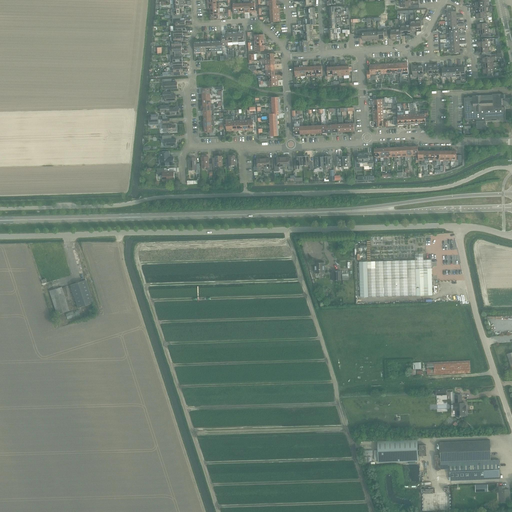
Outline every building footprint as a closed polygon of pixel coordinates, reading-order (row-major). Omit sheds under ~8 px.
[(173,19),(180,18),(182,18),(182,15),(184,14),(184,9),(174,10),(174,9),(171,10),(171,15),(173,15),(173,19)] [(420,21),(415,21),(416,32),(421,31),(421,26),(423,26),(423,19),(420,19),(420,21)] [(477,24),(477,29),(487,29),(487,24),(489,24),(489,21),(488,21),(488,20),(484,21),(485,21),(486,21),(486,23),(477,24)] [(384,39),(384,36),(387,36),(387,28),(380,28),(380,31),(378,31),(378,41),(381,41),(381,39),(384,39)] [(391,40),(396,40),(395,30),(390,30),(390,28),(387,28),(388,35),(390,35),(391,40)] [(365,41),(368,41),(367,29),(358,29),(359,30),(355,31),(356,34),(359,34),(362,34),(362,40),(365,40),(365,41)] [(487,29),(477,29),(478,34),(478,35),(483,35),(483,37),(486,37),(490,37),(490,34),(488,34),(487,29)] [(477,42),(477,47),(487,47),(490,47),(489,39),(482,39),(482,42),(477,42)] [(170,55),(182,54),(187,54),(187,50),(184,50),(183,49),(182,49),(182,46),(169,47),(170,55)] [(488,52),(487,47),(477,47),(478,53),(483,53),(483,55),(487,55),(490,55),(490,54),(490,52),(488,52)] [(170,62),(173,62),(183,62),(182,54),(170,55),(170,62)] [(492,57),(494,57),(495,57),(495,54),(490,54),(490,55),(487,55),(487,57),(482,58),(482,63),(492,63),(492,57)] [(318,61),(316,61),(317,76),(325,75),(324,68),(324,66),(322,66),(320,66),(318,66),(318,65),(318,61)] [(325,77),(327,77),(333,76),(332,62),(330,62),(330,66),(331,67),(327,67),(324,68),(325,75),(325,77)] [(370,78),(370,77),(371,77),(372,76),(376,76),(375,74),(375,64),(369,65),(370,71),(367,71),(367,78),(370,78)] [(438,65),(432,65),(433,75),(437,75),(437,77),(440,76),(440,68),(438,68),(438,65)] [(422,66),(417,66),(418,76),(418,77),(425,77),(425,74),(423,75),(422,66)] [(180,75),(180,72),(188,71),(188,69),(183,69),(183,67),(174,67),(174,72),(171,72),(163,72),(164,76),(171,75),(171,76),(180,75)] [(493,73),(493,68),(482,69),(483,74),(491,74),(492,76),(495,76),(495,73),(493,73)] [(163,83),(165,83),(165,89),(177,88),(177,83),(177,82),(170,83),(170,79),(163,79),(163,83)] [(166,102),(176,102),(176,97),(176,95),(171,95),(171,92),(163,92),(163,97),(166,97),(166,102)] [(505,107),(502,107),(501,98),(504,98),(504,95),(501,95),(501,94),(492,94),(492,95),(472,96),(472,98),(464,98),(465,120),(477,119),(477,121),(476,121),(476,129),(486,128),(485,121),(488,121),(502,120),(505,120),(505,107)] [(172,115),(179,115),(178,107),(174,108),(169,108),(169,105),(161,105),(161,112),(167,112),(167,116),(172,116),(172,115)] [(425,123),(425,116),(428,116),(428,110),(425,110),(422,110),(423,113),(419,113),(420,123),(425,123)] [(251,120),(247,120),(248,130),(254,130),(253,122),(256,122),(256,115),(251,116),(251,120)] [(169,119),(163,119),(163,122),(163,128),(163,130),(166,130),(167,132),(176,131),(175,124),(170,125),(169,119)] [(204,132),(209,132),(209,136),(214,135),(214,129),(212,130),(212,126),(204,127),(204,132)] [(279,135),(278,130),(270,130),(271,136),(270,136),(270,138),(273,138),(273,136),(279,135)] [(166,148),(177,147),(176,140),(176,139),(170,139),(170,135),(162,136),(162,140),(166,140),(166,148)] [(451,160),(451,162),(455,162),(458,162),(461,162),(461,155),(458,155),(456,155),(456,151),(451,150),(451,160)] [(160,166),(174,165),(173,157),(169,157),(169,152),(160,152),(160,158),(160,166)] [(360,163),(363,163),(364,163),(363,153),(357,153),(357,161),(354,161),(355,167),(360,167),(360,163)] [(368,153),(363,153),(364,163),(363,163),(364,166),(369,166),(369,167),(373,166),(373,160),(369,160),(369,153),(368,153)] [(336,167),(344,166),(343,157),(339,157),(338,154),(335,154),(336,167)] [(344,166),(351,166),(350,154),(347,154),(347,157),(343,157),(344,166)] [(229,165),(236,165),(235,155),(228,156),(228,160),(225,160),(226,169),(229,168),(229,165)] [(315,167),(324,167),(323,155),(320,155),(320,157),(315,157),(315,167)] [(324,167),(332,167),(331,156),(330,156),(326,157),(326,155),(323,155),(324,167)] [(216,166),(223,165),(222,156),(215,156),(215,158),(212,158),(213,167),(216,166)] [(297,163),(294,163),(294,169),(299,169),(300,169),(300,165),(303,165),(303,156),(297,157),(297,160),(297,163)] [(303,156),(303,165),(310,165),(310,169),(313,169),(313,162),(310,163),(309,156),(303,156)] [(207,170),(212,170),(212,167),(212,164),(209,164),(208,157),(201,157),(202,168),(207,167),(207,170)] [(283,158),(283,166),(288,166),(288,170),(293,170),(292,161),(290,161),(289,157),(283,158)] [(196,173),(200,173),(199,164),(196,164),(196,158),(195,158),(189,158),(189,170),(196,170),(196,173)] [(263,159),(264,167),(270,167),(270,168),(273,168),(272,159),(269,160),(269,158),(263,159)] [(283,166),(283,158),(277,158),(277,162),(274,162),(275,168),(278,168),(278,167),(283,166)] [(264,167),(263,159),(257,159),(257,160),(254,160),(254,167),(254,171),(258,170),(257,168),(264,167)] [(162,181),(174,180),(174,173),(174,172),(164,172),(164,168),(157,169),(157,175),(162,174),(162,181)] [(363,261),(359,262),(360,297),(368,297),(433,295),(432,259),(423,260),(423,257),(415,257),(415,260),(367,261),(364,261),(363,261)] [(315,273),(325,273),(324,262),(315,263),(315,273)] [(340,271),(332,271),(332,280),(341,280),(340,271)] [(93,303),(85,280),(70,285),(77,308),(93,303)] [(69,311),(61,288),(61,287),(49,291),(56,315),(69,311)] [(67,320),(80,315),(78,309),(65,313),(67,320)] [(427,375),(470,373),(469,361),(426,363),(426,367),(433,367),(433,370),(432,370),(431,368),(427,368),(427,375)] [(416,369),(421,369),(420,363),(413,363),(413,369),(408,369),(408,375),(416,375),(416,369)] [(456,416),(458,418),(459,416),(465,416),(464,411),(465,411),(465,410),(464,410),(464,403),(461,403),(461,395),(460,395),(455,395),(454,395),(455,403),(453,403),(453,404),(453,409),(453,410),(455,410),(455,416),(456,416)] [(417,439),(377,441),(378,462),(378,461),(418,460),(418,461),(417,439)] [(500,479),(499,460),(490,460),(489,440),(439,442),(440,469),(449,469),(450,481),(500,479)] [(501,502),(509,502),(509,489),(504,489),(504,486),(498,487),(499,493),(500,493),(501,502)]
